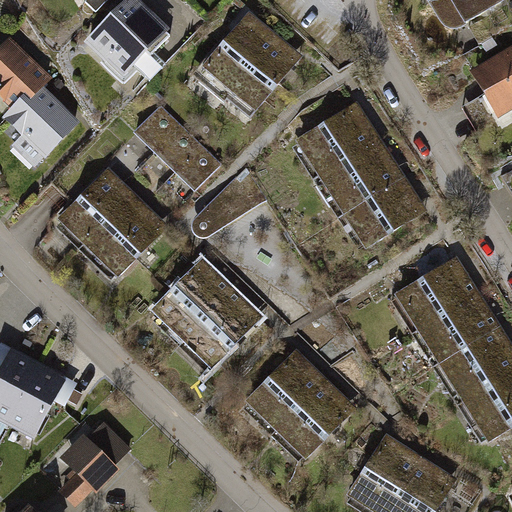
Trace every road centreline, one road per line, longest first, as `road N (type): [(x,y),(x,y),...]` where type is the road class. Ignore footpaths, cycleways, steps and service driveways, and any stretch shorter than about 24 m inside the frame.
road 1 (residential): [(0,252),(38,301),(264,511)]
road 2 (residential): [(511,258),(345,0)]
